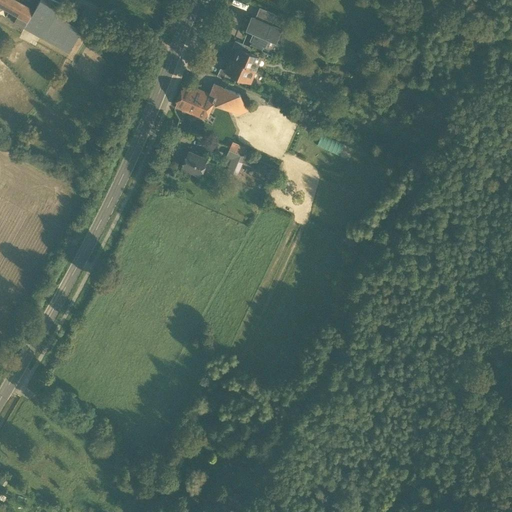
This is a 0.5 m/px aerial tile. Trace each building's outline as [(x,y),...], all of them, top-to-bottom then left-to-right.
[(86,19),(61,5),(52,0),(39,0),(33,12),(12,0),(0,0),(0,5),(18,16),(27,21),(24,28),(39,36),(68,52),(77,36),(86,19)] [(255,18),(272,25),(276,14),(260,7),(255,18)] [(18,16),(14,22),(24,28),(27,21),(18,16)] [(264,44),(265,45),(268,36),(276,39),(280,28),(272,25),(255,18),(252,16),(248,27),(255,30),(251,39),(252,40),(264,44)] [(244,49),(246,44),(236,39),(233,46),(239,48),(244,49)] [(264,44),(252,40),(250,45),(252,46),(258,49),(259,45),(263,47),(264,44)] [(244,49),(250,52),(252,46),(250,45),(246,44),(244,49)] [(239,48),(234,60),(255,69),(260,56),(250,52),(244,49),(239,48)] [(250,82),(255,69),(234,60),(232,59),(227,70),(226,72),(236,76),(250,82)] [(217,74),(234,81),(236,76),(226,72),(227,70),(220,67),(217,74)] [(220,97),(225,87),(215,83),(212,93),(217,96),(220,97)] [(176,105),(205,118),(214,96),(185,84),(176,105)] [(225,97),(229,108),(243,102),(242,99),(240,93),(225,87),(220,97),(222,98),(225,97)] [(220,97),(217,96),(216,103),(229,108),(225,97),(222,98),(220,97)] [(243,102),(246,109),(252,106),(248,97),(242,99),(243,102)] [(243,102),(229,108),(239,112),(247,109),(246,109),(243,102)] [(337,152),(341,143),(320,135),(316,144),(337,152)] [(230,149),(236,151),(239,145),(233,142),(230,149)] [(244,147),(239,145),(236,151),(241,153),(244,147)] [(182,166),(200,174),(207,159),(194,153),(193,157),(187,154),(182,166)] [(8,479),(0,474),(0,475),(0,483),(4,486),(8,479)]
